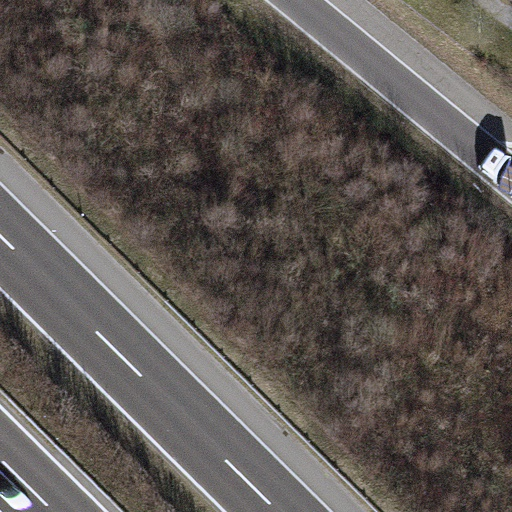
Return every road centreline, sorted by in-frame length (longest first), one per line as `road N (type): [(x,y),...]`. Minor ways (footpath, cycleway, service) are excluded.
road 1 (motorway): [(281,511),(0,232)]
road 2 (motorway): [(511,171),(304,0)]
